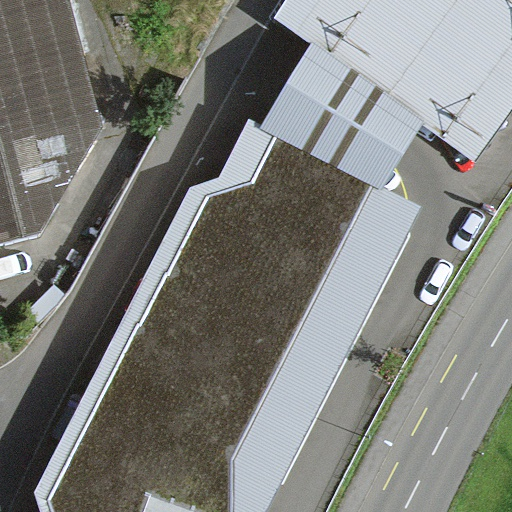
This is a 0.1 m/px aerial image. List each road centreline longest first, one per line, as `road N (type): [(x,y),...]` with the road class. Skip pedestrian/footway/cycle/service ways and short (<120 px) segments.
road 1 (residential): [(3,453),(262,0)]
road 2 (unknown): [(222,66),(426,190)]
road 3 (secondary): [(408,511),(433,454),(511,327)]
